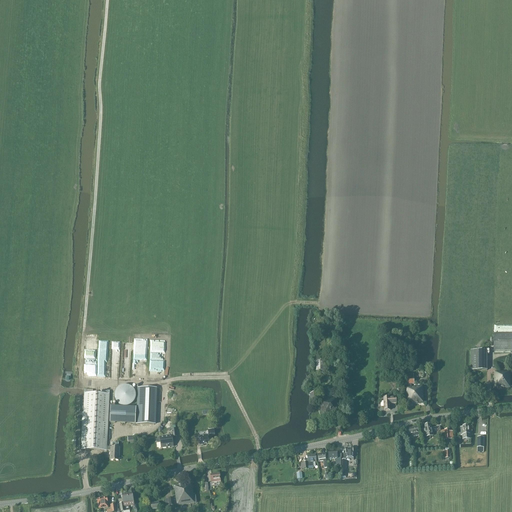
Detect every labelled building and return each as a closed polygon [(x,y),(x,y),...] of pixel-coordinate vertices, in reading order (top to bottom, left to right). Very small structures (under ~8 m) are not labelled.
[(494,350),(511,350),(511,333),(494,334),(494,350)] [(87,354),(98,354),(98,355),(98,361),(105,361),(105,355),(108,355),(109,339),(87,338),(87,354)] [(120,352),(121,340),(112,340),(112,359),(116,359),(116,352),(120,352)] [(131,366),(132,340),(124,340),(123,366),(131,366)] [(163,367),(164,349),(153,348),(152,360),(155,360),(155,367),(163,367)] [(470,370),(473,370),(487,370),(487,350),(470,350),(470,370)] [(494,373),(494,389),(510,389),(510,372),(499,372),(499,373),(494,373)] [(414,384),(413,375),(406,375),(407,384),(405,385),(407,405),(424,403),(422,387),(417,387),(409,388),(408,384),(414,384)] [(131,405),(132,404),(133,403),(134,402),(135,401),(135,400),(135,399),(136,399),(136,398),(136,397),(136,396),(136,395),(136,394),(136,393),(135,392),(135,391),(134,390),(134,389),(133,389),(132,388),(132,387),(131,387),(130,386),(129,386),(128,386),(127,385),(126,385),(125,385),(124,385),(123,385),(122,386),(121,386),(120,387),(119,387),(118,388),(117,389),(117,390),(116,391),(115,392),(115,393),(115,394),(115,395),(115,396),(115,397),(115,398),(115,399),(116,400),(116,401),(116,402),(117,402),(118,403),(118,404),(119,404),(120,405),(121,406),(122,406),(123,406),(124,406),(125,406),(126,406),(127,406),(128,406),(129,406),(130,405),(131,405)] [(138,388),(136,424),(154,425),(156,389),(138,388)] [(85,393),(82,449),(111,451),(110,460),(119,460),(120,448),(107,447),(110,394),(110,391),(103,390),(103,394),(93,394),(93,390),(85,389),(85,393)] [(318,402),(317,393),(310,394),(311,403),(318,402)] [(339,415),(336,398),(320,401),(323,418),(334,416),(334,415),(339,415)] [(381,402),(381,407),(384,406),(384,411),(390,410),(390,404),(396,404),(396,398),(383,399),(384,402),(381,402)] [(136,408),(111,407),(110,423),(135,424),(136,408)] [(425,429),(424,429),(425,437),(426,437),(430,436),(433,436),(433,432),(432,428),(431,429),(431,424),(424,426),(425,429)] [(463,427),(460,428),(461,435),(463,435),(463,438),(463,440),(470,439),(470,437),(469,435),(468,426),(463,426),(463,427)] [(417,427),(409,429),(409,430),(410,435),(411,437),(419,436),(417,427)] [(209,436),(199,437),(200,445),(212,444),(211,435),(215,435),(214,430),(208,431),(209,436)] [(453,439),(453,432),(450,432),(449,430),(445,430),(445,440),(453,439)] [(157,440),(157,441),(157,443),(158,444),(161,443),(162,448),(170,447),(173,446),(172,436),(157,438),(157,439),(157,440)] [(352,448),(345,448),(346,454),(343,454),(343,458),(353,458),(352,448)] [(337,454),(337,451),(328,451),(329,459),(335,459),(336,467),(341,467),(341,459),(341,454),(337,454)] [(327,468),(325,454),(318,455),(319,462),(324,462),(324,469),(327,468)] [(308,462),(303,463),(304,469),(314,468),(313,463),(317,462),(316,455),(307,456),(308,462)] [(220,474),(211,475),(212,483),(221,482),(220,474)] [(179,486),(180,486),(174,487),(177,506),(197,503),(196,496),(194,496),(192,485),(187,486),(187,485),(182,486),(179,486)] [(124,503),(120,504),(121,511),(125,511),(130,511),(129,506),(128,495),(123,495),(124,503)] [(107,498),(97,499),(99,509),(108,507),(107,498)] [(173,498),(165,499),(166,506),(174,505),(173,498)]
